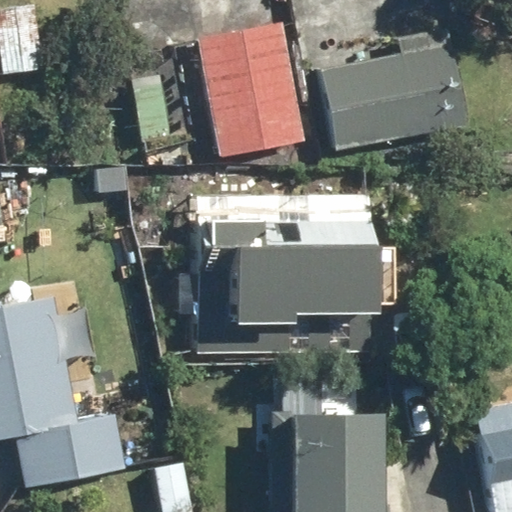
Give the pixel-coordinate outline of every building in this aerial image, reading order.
[(300,141),(273,18),(188,36),(215,159),(300,141)] [(467,124),(444,23),(393,34),(397,53),(314,72),(333,154),(467,124)] [(363,197),(194,193),(192,244),(220,245),(218,320),(279,322),(279,309),(361,311),(363,197)] [(51,294),(0,304),(0,439),(10,437),(19,485),(118,465),(109,416),(76,423),(51,294)] [(511,511),(511,401),(470,410),(489,511),(511,511)] [(367,511),(369,407),(280,406),(280,460),(261,459),(260,511),(367,511)]
